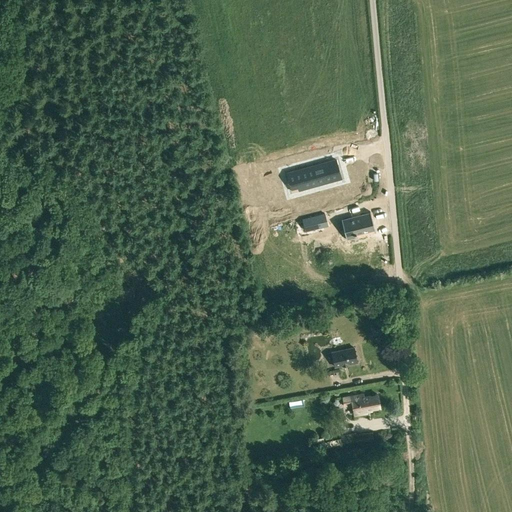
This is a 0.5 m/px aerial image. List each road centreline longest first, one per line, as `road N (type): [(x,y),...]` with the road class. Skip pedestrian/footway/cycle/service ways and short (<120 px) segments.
road 1 (unclassified): [(373,0),(399,282)]
road 2 (track): [(399,282),(409,511)]
road 3 (track): [(120,347),(28,511)]
